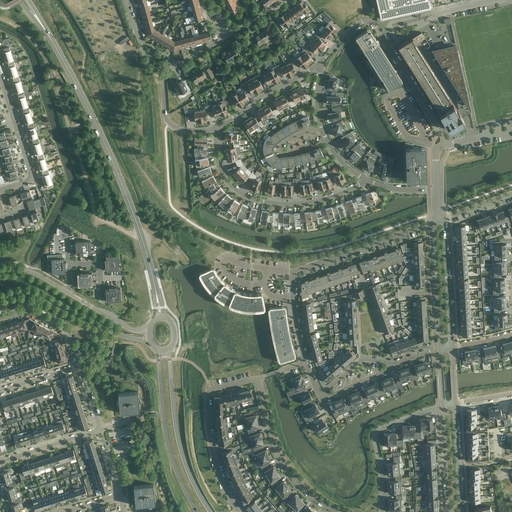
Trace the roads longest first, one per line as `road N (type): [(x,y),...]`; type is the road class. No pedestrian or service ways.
road 1 (primary): [(155,292),(111,159),(35,16)]
road 2 (residential): [(444,145),(370,17),(320,63)]
road 3 (residential): [(214,128),(219,167),(249,195),(319,199),(363,180)]
road 4 (residential): [(258,378),(206,395),(208,435),(237,511)]
road 5 (primary): [(209,511),(177,440),(168,351)]
road 6 (primary): [(158,351),(167,444),(197,511)]
road 7 (residential): [(148,331),(126,327),(27,270),(0,271)]
road 8 (residential): [(258,378),(281,459),(341,511)]
road 9 (residential): [(0,296),(29,292),(149,341)]
road 10 (residential): [(353,252),(291,272),(305,362)]
road 11 (residential): [(443,407),(374,434),(381,511)]
road 12 (residential): [(163,73),(284,0)]
road 13 (residential): [(0,189),(30,175),(0,78)]
road 14 (residential): [(450,348),(442,219)]
road 15 (residential): [(432,223),(439,350)]
road 16 (residential): [(320,63),(214,128)]
